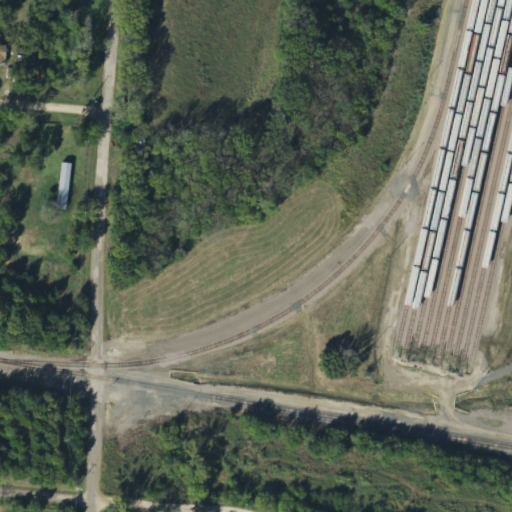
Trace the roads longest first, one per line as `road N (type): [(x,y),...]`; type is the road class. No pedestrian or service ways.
road 1 (residential): [(90,502),(111,0)]
road 2 (residential): [(226,511),(0,493)]
